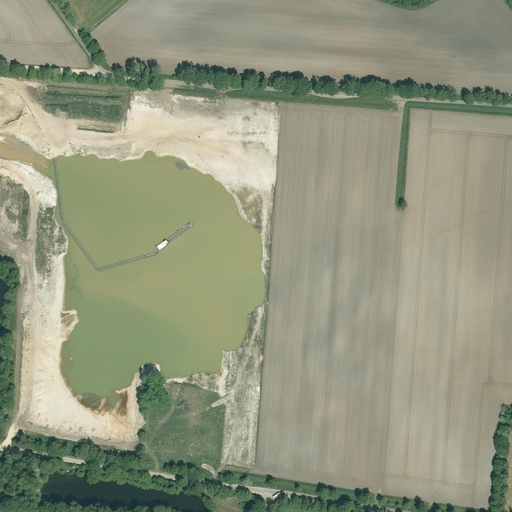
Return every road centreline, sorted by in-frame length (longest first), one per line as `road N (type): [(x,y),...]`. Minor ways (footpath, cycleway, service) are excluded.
road 1 (unclassified): [(511,106),(107,73),(50,0)]
road 2 (residential): [(270,491),(0,449)]
